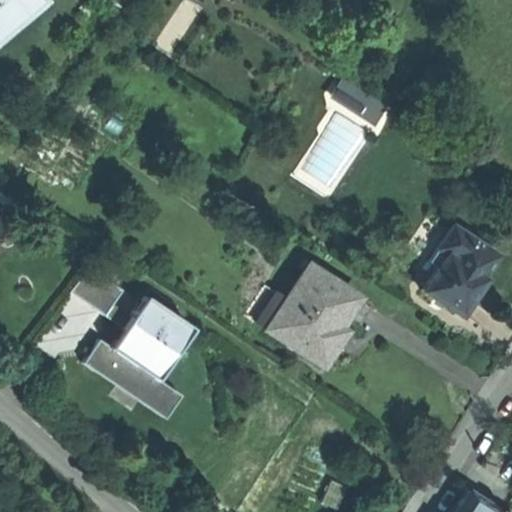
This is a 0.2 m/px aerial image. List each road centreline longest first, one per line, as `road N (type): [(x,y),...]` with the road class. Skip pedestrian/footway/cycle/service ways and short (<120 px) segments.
road 1 (residential): [(511,373),(415,511)]
road 2 (residential): [(0,408),(124,511)]
